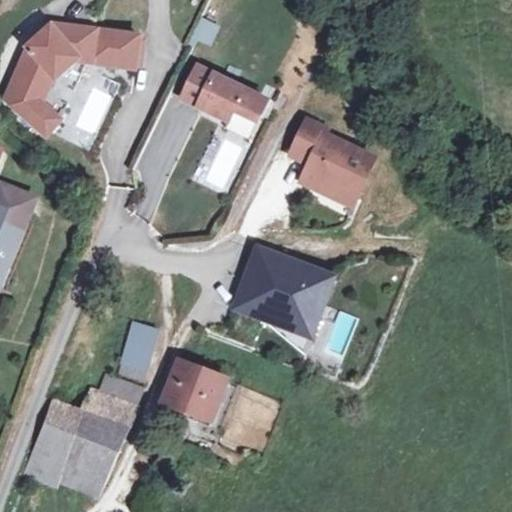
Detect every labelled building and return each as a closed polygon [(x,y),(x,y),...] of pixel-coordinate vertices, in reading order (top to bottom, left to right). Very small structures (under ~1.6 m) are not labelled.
[(214,45),(218,23),(197,19),(193,41),(214,45)] [(139,44),(55,32),(31,53),(16,85),(20,86),(6,102),(48,139),(61,124),(41,96),(51,76),(60,78),(68,74),(73,69),(75,63),(73,57),(93,59),(91,68),(135,75),(139,44)] [(259,126),(269,105),(267,104),(260,101),(198,71),(183,103),(231,126),(235,115),(259,126)] [(267,104),(273,91),(266,88),(260,101),(267,104)] [(328,139),(307,129),(293,161),(312,170),(303,190),(323,199),(327,191),(358,206),(376,167),(325,143),(328,139)] [(3,186),(0,193),(0,212),(10,189),(3,186)] [(0,212),(0,289),(1,290),(38,200),(10,189),(0,212)] [(323,199),(354,214),(358,206),(327,191),(323,199)] [(278,293),(290,262),(263,252),(251,282),(278,293)] [(313,333),(333,279),(290,262),(278,293),(251,282),(240,311),(268,322),(270,316),(313,333)] [(120,373),(147,382),(162,332),(135,324),(120,373)] [(166,404),(215,423),(231,382),(182,363),(166,404)] [(108,374),(100,394),(139,409),(147,390),(108,374)] [(56,402),(47,426),(121,454),(139,409),(100,394),(93,391),(85,413),(56,402)] [(67,462),(61,482),(99,498),(110,480),(121,454),(47,426),(37,451),(67,462)] [(161,443),(166,445),(170,447),(173,441),(164,436),(161,443)] [(170,447),(166,445),(156,468),(171,475),(175,467),(173,466),(179,452),(170,447)] [(67,462),(37,451),(27,477),(58,489),(61,482),(67,462)]
